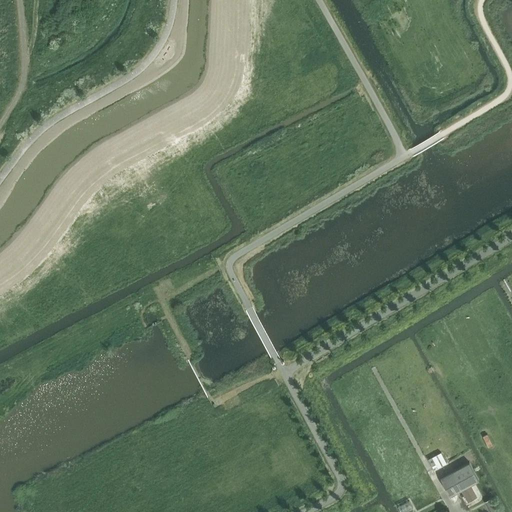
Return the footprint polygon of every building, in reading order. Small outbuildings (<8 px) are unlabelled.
[(488,434),(484,436),(489,446),(493,444),(488,434)] [(429,459),(434,469),(447,463),(441,452),(429,459)] [(451,495),(480,480),(470,462),(442,478),(451,495)] [(472,485),(462,490),(469,502),(478,497),(472,485)] [(497,511),(491,499),(486,501),(491,511),(497,511)]
